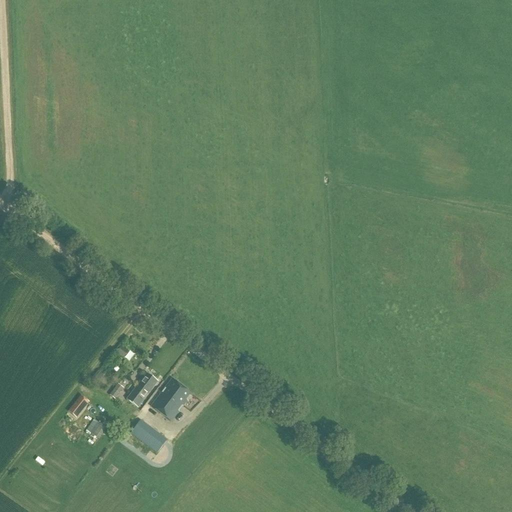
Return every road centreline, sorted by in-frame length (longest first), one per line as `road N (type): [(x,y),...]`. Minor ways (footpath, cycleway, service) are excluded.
road 1 (unclassified): [(417,511),(210,355)]
road 2 (track): [(210,355),(0,204)]
road 3 (track): [(0,29),(7,210)]
